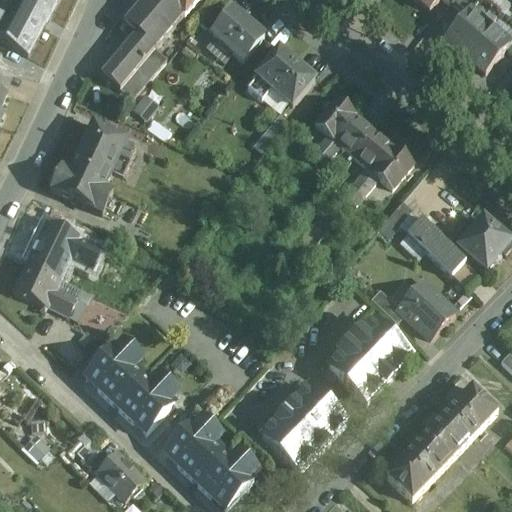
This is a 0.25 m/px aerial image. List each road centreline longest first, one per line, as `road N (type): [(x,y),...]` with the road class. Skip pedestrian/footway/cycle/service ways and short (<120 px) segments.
road 1 (residential): [(315,511),(511,302)]
road 2 (residential): [(202,511),(0,321)]
road 3 (tertiary): [(511,168),(310,0)]
road 4 (tertiary): [(106,0),(0,215)]
